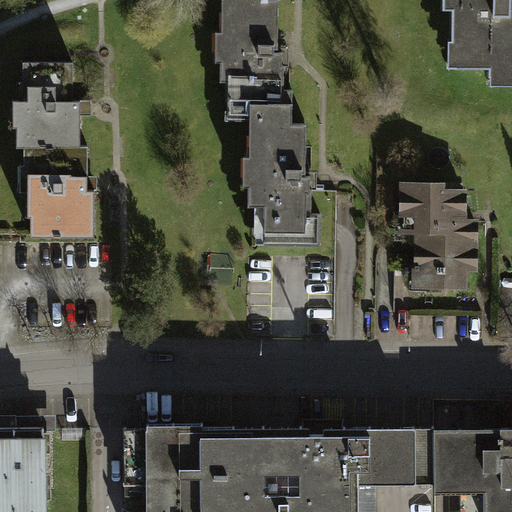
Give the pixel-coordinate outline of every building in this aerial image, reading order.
[(492,93),(511,93),(511,1),(486,1),(485,0),(446,0),(446,23),(455,23),(455,76),(492,76),(492,93)] [(285,100),(284,10),(269,10),(269,2),(228,2),(229,129),(255,129),(294,129),(294,100),(285,100)] [(36,235),(99,236),(99,190),(93,190),(93,146),(84,145),(84,108),(77,108),(78,70),(23,69),(22,153),(29,153),(29,193),(37,193),(36,235)] [(311,220),(310,129),(294,129),(255,129),(256,248),(321,248),(320,220),(311,220)] [(420,241),(419,289),(471,289),(471,273),(480,273),(481,220),(472,220),(472,186),(406,185),(405,241),(420,241)] [(0,511),(51,511),(52,426),(20,426),(0,425),(0,511)] [(148,487),(147,511),(364,511),(365,484),(395,484),(420,484),(420,430),(396,430),(277,430),(126,430),(126,487),(148,487)] [(511,511),(511,430),(453,430),(420,430),(420,484),(437,484),(437,496),(452,496),(463,496),(463,511),(511,511)]
